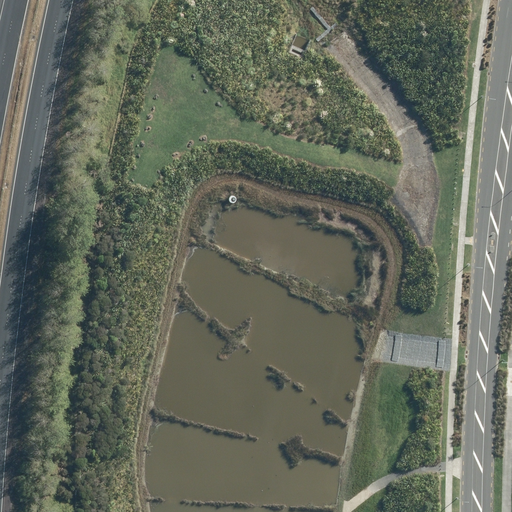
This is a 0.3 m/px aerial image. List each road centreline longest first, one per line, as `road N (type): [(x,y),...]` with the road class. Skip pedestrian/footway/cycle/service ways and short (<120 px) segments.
road 1 (secondary): [(477,511),(489,240),(511,83)]
road 2 (motorway): [(60,0),(0,376)]
